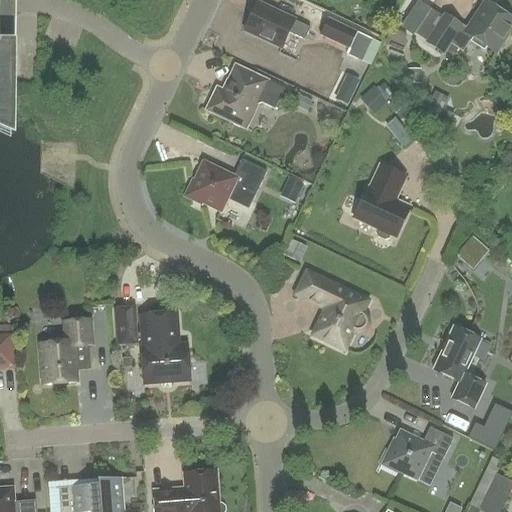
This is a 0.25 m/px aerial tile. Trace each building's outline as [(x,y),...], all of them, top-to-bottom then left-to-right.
[(257,4),(245,31),(282,49),(289,33),(304,41),(310,29),(257,4)] [(492,54),(511,25),(511,23),(486,5),(466,33),(445,18),(427,43),(441,53),(447,44),(460,53),(470,39),(492,54)] [(350,50),(358,32),(329,19),(321,36),(350,50)] [(381,44),(373,40),(358,32),(350,50),(347,55),(371,66),(381,44)] [(0,116),(12,117),(13,34),(0,33),(0,116)] [(275,110),(284,90),(236,67),(224,92),(217,89),(207,111),(234,124),(233,125),(240,129),(241,127),(246,129),(258,105),(262,104),(275,110)] [(343,70),(333,95),(354,103),(364,78),(343,70)] [(388,104),(374,88),(360,100),(374,116),(388,104)] [(294,107),(308,113),(313,103),(299,97),(294,107)] [(255,197),(267,172),(242,160),(234,177),(204,163),(195,182),(193,181),(185,198),(202,206),(203,204),(221,213),(234,187),(255,197)] [(368,189),(354,219),(378,230),(376,233),(378,237),(385,240),(388,239),(390,236),(396,238),(410,208),(395,201),(406,178),(381,166),(369,190),(368,189)] [(295,205),(304,186),(289,179),(280,197),(295,205)] [(483,269),(494,245),(473,235),(462,259),(483,269)] [(299,264),(307,248),(289,240),(281,256),(299,264)] [(362,314),(368,302),(306,272),(295,295),(325,310),(312,336),(344,351),(354,331),(358,333),(365,329),(368,323),(366,315),(362,314)] [(134,309),(116,310),(118,345),(136,344),(136,341),(142,341),(143,349),(141,349),(144,385),(190,381),(187,345),(179,346),(176,314),(140,317),(142,333),(136,333),(134,309)] [(65,342),(40,344),(43,386),(77,384),(74,348),(92,346),(90,320),(64,322),(65,342)] [(452,399),(474,410),(486,385),(464,375),(481,340),(454,328),(433,371),(459,383),(452,399)] [(9,338),(0,338),(0,365),(11,365),(9,338)] [(505,432),(508,422),(487,416),(484,426),(505,432)] [(423,443),(400,431),(390,452),(388,451),(381,466),(397,474),(399,472),(417,481),(431,453),(444,459),(453,440),(430,428),(423,443)] [(478,511),(501,511),(511,489),(511,483),(497,476),(499,471),(496,469),(498,463),(491,460),(469,507),(478,511)] [(185,490),(153,492),(154,511),(225,511),(225,507),(222,504),(219,505),(216,472),(184,474),(185,490)] [(124,511),(121,479),(98,481),(98,487),(90,487),(90,486),(59,489),(60,511),(124,511)] [(0,489),(0,511),(36,511),(36,502),(14,504),(13,489),(0,489)] [(458,511),(461,506),(449,501),(444,510),(443,511),(458,511)]
